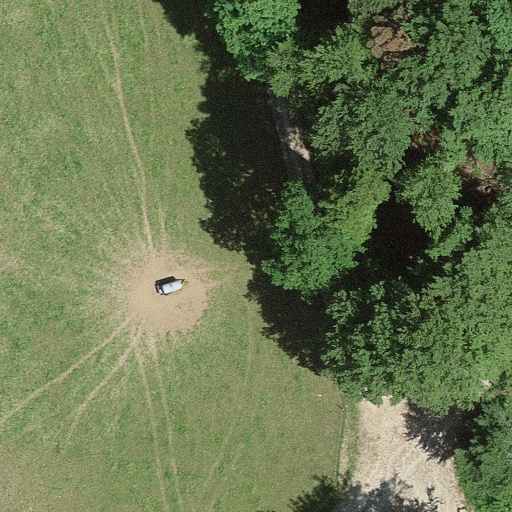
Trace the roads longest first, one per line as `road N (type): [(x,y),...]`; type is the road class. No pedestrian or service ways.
road 1 (track): [(356,511),(408,453),(360,377),(318,242),(263,0)]
road 2 (track): [(511,342),(408,453),(448,511)]
